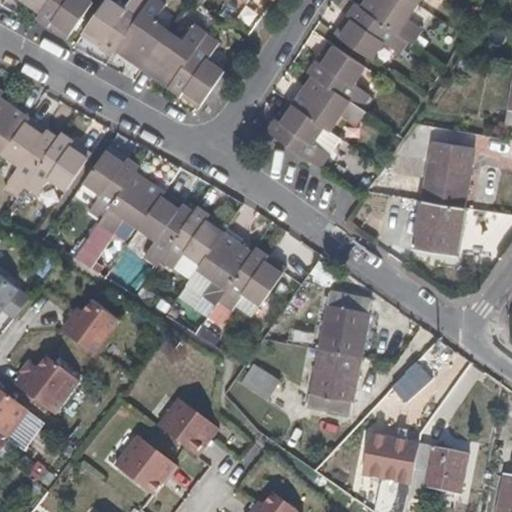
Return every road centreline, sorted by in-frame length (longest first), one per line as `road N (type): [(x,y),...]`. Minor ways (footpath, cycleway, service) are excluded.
road 1 (unclassified): [(210,157),(469,335)]
road 2 (unclassified): [(0,41),(210,157)]
road 3 (residential): [(210,157),(311,0)]
road 4 (unknown): [(511,141),(420,124),(403,135),(384,173)]
